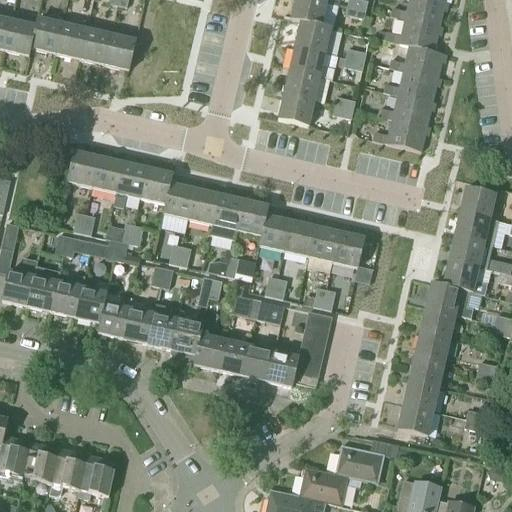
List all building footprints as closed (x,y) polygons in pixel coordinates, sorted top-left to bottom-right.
[(109,0),(107,9),(117,11),(118,0),(109,0)] [(126,13),(128,0),(118,0),(117,11),(126,13)] [(294,0),(289,24),(298,26),(319,31),(325,7),(294,0)] [(437,32),(443,8),(409,0),(409,1),(405,17),(391,13),(389,21),(437,32)] [(346,12),(365,16),(367,6),(348,2),(346,12)] [(365,16),(346,12),(344,20),(363,24),(365,16)] [(383,46),(407,52),(431,57),(437,32),(389,21),(389,22),(403,26),(400,41),(385,38),(383,46)] [(0,55),(1,56),(8,25),(0,23),(0,55)] [(29,54),(54,59),(60,29),(35,23),(33,31),(29,54)] [(27,61),(29,54),(33,31),(8,25),(1,56),(27,61)] [(298,26),(293,51),(323,58),(329,33),(319,31),(298,26)] [(54,59),(78,64),(85,34),(60,29),(54,59)] [(78,64),(102,70),(109,40),(85,34),(78,64)] [(127,75),(133,45),(109,40),(102,70),(127,75)] [(293,51),(287,75),(317,82),(331,86),(333,74),(320,71),(323,58),(293,51)] [(387,73),(387,74),(401,77),(402,76),(435,84),(441,59),(431,57),(407,52),(403,68),(389,65),(387,73)] [(346,54),(344,63),(363,68),(365,58),(346,54)] [(342,72),(361,76),(363,68),(344,63),(342,72)] [(287,75),(281,101),(312,108),(317,82),(287,75)] [(430,108),(435,84),(402,76),(401,77),(398,92),(384,89),(382,98),(396,101),(396,100),(430,108)] [(424,132),(430,108),(396,100),(396,101),(392,116),(378,113),(376,121),(424,132)] [(276,124),(306,131),(312,108),(281,101),(276,124)] [(354,106),(353,106),(336,102),(333,112),(352,117),(354,106)] [(352,117),(333,112),(331,120),(350,124),(352,117)] [(371,145),(419,156),(424,132),(376,121),(376,122),(390,125),(387,140),(372,137),(371,145)] [(73,157),(66,189),(89,194),(97,162),(73,157)] [(89,194),(114,200),(121,168),(97,162),(89,194)] [(114,200),(112,211),(122,213),(125,202),(139,206),(146,173),(121,168),(114,200)] [(164,211),(169,188),(171,179),(146,173),(139,206),(164,211)] [(0,220),(1,220),(6,196),(7,196),(10,186),(0,183),(0,220)] [(162,220),(187,226),(194,194),(169,188),(164,211),(162,220)] [(494,200),(463,193),(458,218),(488,225),(489,224),(494,200)] [(210,231),(211,232),(219,199),(194,194),(187,226),(210,231)] [(226,201),(219,199),(211,232),(210,231),(209,239),(233,245),(235,237),(236,237),(244,205),(238,204),(239,201),(227,198),(226,201)] [(259,242),(264,221),(266,210),(244,205),(236,237),(259,242)] [(71,237),(81,239),(85,220),(76,218),(71,237)] [(458,218),(452,242),(492,251),(497,226),(489,224),(488,225),(458,218)] [(81,239),(90,241),(94,222),(85,220),(81,239)] [(257,251),(281,257),(288,226),(264,221),(259,242),(257,251)] [(281,257),(306,262),(313,232),(288,226),(281,257)] [(5,228),(0,251),(12,255),(17,231),(5,228)] [(129,250),(133,231),(124,229),(120,247),(127,249),(129,250)] [(142,232),(133,231),(129,250),(138,252),(142,232)] [(306,262),(331,268),(338,237),(313,232),(306,262)] [(363,243),(338,237),(331,268),(356,273),(363,243)] [(53,258),(62,261),(66,241),(58,240),(53,258)] [(73,257),(88,260),(91,247),(66,241),(62,261),(72,263),(73,257)] [(452,242),(447,267),(486,275),(499,278),(511,281),(511,280),(510,280),(511,269),(489,264),(492,251),(452,242)] [(107,251),(91,247),(88,260),(112,266),(117,246),(108,244),(107,251)] [(125,259),(127,249),(120,247),(117,246),(112,266),(137,271),(138,268),(140,262),(125,259)] [(172,250),(167,268),(177,270),(181,252),(172,250)] [(190,254),(181,252),(177,270),(186,272),(190,254)] [(209,268),(207,277),(216,279),(226,281),(230,263),(220,260),(218,266),(209,268)] [(19,279),(8,276),(7,280),(1,307),(26,313),(35,272),(36,266),(23,263),(19,279)] [(239,265),(230,263),(226,281),(234,283),(239,265)] [(447,267),(441,291),(472,298),(484,300),(486,289),(483,288),(486,275),(447,267)] [(26,313),(49,318),(56,287),(59,278),(35,272),(26,313)] [(149,291),(158,292),(162,274),(154,272),(149,291)] [(168,294),(172,276),(162,274),(158,292),(168,294)] [(497,287),(511,290),(511,281),(499,278),(497,287)] [(70,290),(56,287),(49,318),(73,323),(80,292),(81,293),(84,281),(72,279),(70,290)] [(199,301),(206,303),(211,284),(203,282),(199,301)] [(267,282),(263,301),(273,303),(277,284),(267,282)] [(217,306),(221,287),(211,284),(206,303),(217,306)] [(286,286),(277,284),(273,303),(282,305),(286,286)] [(429,289),(424,313),(454,320),(470,323),(471,315),(465,313),(468,298),(441,291),(429,289)] [(241,303),(241,302),(243,291),(236,290),(233,301),(241,303)] [(105,298),(81,293),(80,292),(73,323),(98,329),(105,298)] [(316,293),(312,311),(312,312),(321,314),(325,295),(316,293)] [(330,316),(334,297),(325,295),(321,314),(330,316)] [(98,329),(96,338),(121,344),(130,304),(119,301),(117,310),(103,307),(98,329)] [(121,344),(145,349),(152,318),(143,316),(146,307),(130,304),(121,344)] [(249,304),(246,323),(254,324),(258,306),(249,304)] [(283,312),(258,306),(254,324),(279,330),(283,312)] [(178,315),(154,309),(152,318),(145,349),(169,355),(176,324),(178,315)] [(451,335),(454,320),(424,313),(418,337),(449,344),(449,345),(453,346),(456,336),(451,335)] [(308,316),(307,317),(305,328),(329,333),(331,322),(308,316)] [(511,324),(495,321),(493,329),(511,332),(511,324)] [(201,329),(176,324),(169,355),(168,358),(170,361),(183,364),(186,362),(187,359),(194,360),(199,339),(201,329)] [(305,328),(302,341),(326,346),(329,333),(305,328)] [(511,333),(511,332),(493,329),(491,339),(510,343),(511,333)] [(418,337),(412,362),(443,369),(449,345),(449,344),(418,337)] [(192,370),(216,376),(223,345),(199,339),(194,360),(192,370)] [(302,341),(299,352),(323,357),(326,346),(302,341)] [(216,376),(241,381),(248,350),(223,345),(216,376)] [(241,381),(266,387),(273,356),(248,350),(241,381)] [(291,388),(294,376),(297,364),(320,370),(323,357),(299,352),(297,361),(273,356),(266,387),(290,392),(291,388)] [(412,362),(407,386),(438,393),(443,369),(412,362)] [(318,381),(320,370),(297,364),(294,376),(318,381)] [(497,372),(478,367),(476,376),(495,381),(497,372)] [(315,393),(315,392),(318,381),(294,376),(291,388),(315,393)] [(474,385),(492,390),(493,390),(495,381),(476,376),(474,385)] [(407,386),(401,411),(432,418),(438,393),(407,386)] [(426,442),(432,418),(401,411),(396,435),(426,442)] [(465,424),(465,425),(484,429),(486,420),(467,416),(465,424)] [(463,433),(482,437),(482,438),(484,429),(465,425),(463,433)] [(17,446),(2,442),(0,452),(0,478),(22,484),(28,457),(27,457),(15,454),(17,446)] [(395,462),(397,451),(371,445),(369,457),(340,451),(334,480),(334,481),(360,485),(360,486),(376,489),(383,461),(395,464),(395,462)] [(22,484),(50,490),(56,464),(43,461),(45,452),(29,448),(27,457),(28,457),(22,484)] [(397,451),(395,462),(405,464),(407,453),(397,451)] [(50,490),(79,496),(84,470),(72,467),(74,458),(58,455),(56,464),(50,490)] [(107,503),(113,476),(100,474),(102,465),(86,461),(84,470),(79,496),(77,503),(89,505),(90,499),(107,503)] [(489,475),(488,479),(491,483),(497,484),(501,482),(502,478),(500,474),(493,473),(489,475)] [(359,493),(360,486),(360,485),(334,481),(334,480),(304,474),(298,503),(297,503),(325,508),(325,509),(340,511),(345,490),(359,493)] [(396,511),(433,511),(435,506),(436,507),(438,495),(402,487),(396,511)] [(269,496),(265,511),(323,511),(325,509),(325,508),(297,503),(298,503),(269,496)]
